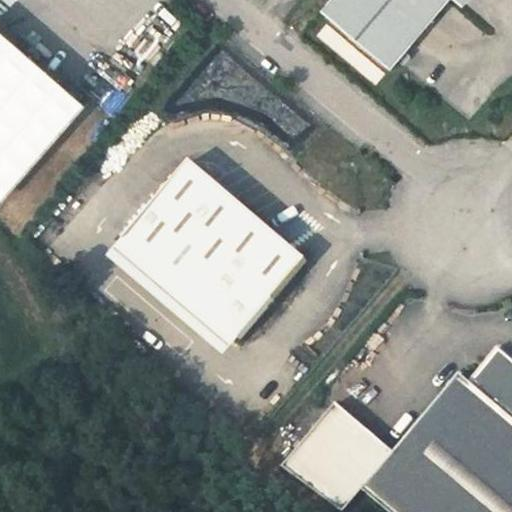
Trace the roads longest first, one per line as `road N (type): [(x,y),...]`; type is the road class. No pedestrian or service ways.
road 1 (unknown): [(355,227),(247,154),(191,133),(161,145),(95,221),(91,245),(105,260),(206,349),(235,364),(281,334),(326,274)]
road 2 (unclassified): [(217,0),(474,217)]
road 3 (unknown): [(420,259),(338,350)]
